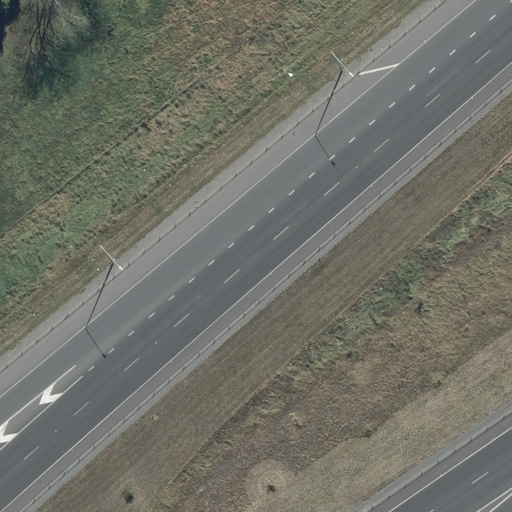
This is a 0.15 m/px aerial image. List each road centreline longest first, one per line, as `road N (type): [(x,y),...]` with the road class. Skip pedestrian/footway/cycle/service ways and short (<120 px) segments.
road 1 (motorway): [(0,485),(511,34)]
road 2 (motorway): [(0,406),(511,24)]
